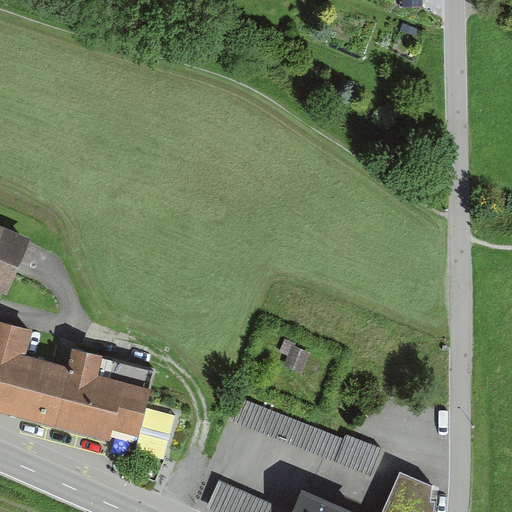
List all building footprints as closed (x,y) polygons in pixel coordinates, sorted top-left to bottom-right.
[(0,293),(10,298),(35,245),(0,228),(0,293)] [(0,321),(0,405),(110,435),(113,424),(139,431),(155,368),(74,347),(68,369),(22,356),(30,329),(0,321)] [(314,352),(294,344),(285,366),(304,374),(314,352)] [(344,441),(236,394),(227,415),(368,476),(379,450),(346,435),(344,441)] [(142,448),(170,452),(177,409),(148,404),(142,448)] [(403,472),(385,511),(437,511),(439,506),(435,504),(439,488),(403,472)] [(209,508),(217,511),(358,511),(304,489),(294,511),(285,511),(219,484),(209,508)]
